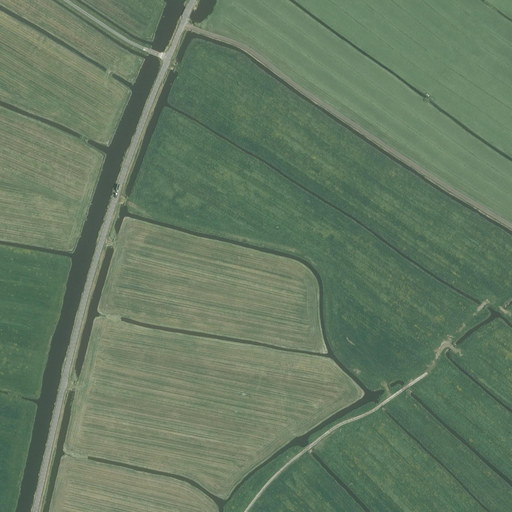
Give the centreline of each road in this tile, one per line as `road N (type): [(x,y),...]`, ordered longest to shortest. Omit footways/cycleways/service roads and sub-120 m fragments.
road 1 (unclassified): [(35,511),(101,240),(192,0)]
road 2 (track): [(182,24),(236,42),(511,227)]
road 3 (track): [(245,511),(303,451),(426,373),(447,343),(456,352)]
